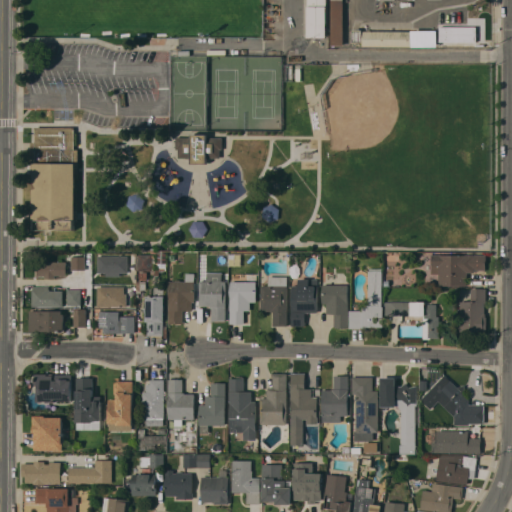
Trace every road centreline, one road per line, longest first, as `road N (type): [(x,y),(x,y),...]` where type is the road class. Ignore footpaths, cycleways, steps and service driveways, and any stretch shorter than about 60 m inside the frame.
road 1 (residential): [(511,359),(212,352)]
road 2 (residential): [(511,359),(511,480),(488,511)]
road 3 (residential): [(0,350),(138,354)]
